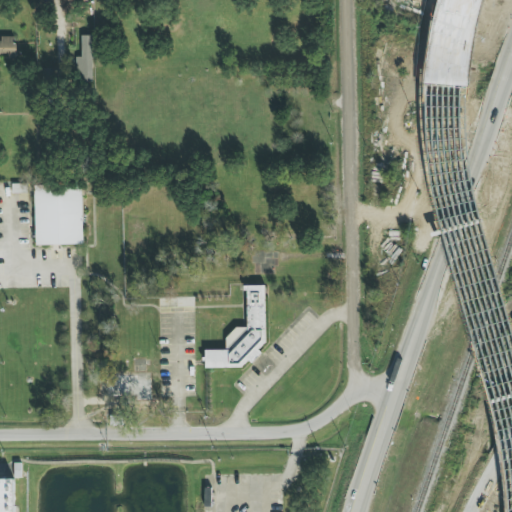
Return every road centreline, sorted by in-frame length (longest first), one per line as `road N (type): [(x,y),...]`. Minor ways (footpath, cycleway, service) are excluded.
road 1 (primary): [(448,0),(437,153),(511,468)]
road 2 (residential): [(346,0),(356,388)]
road 3 (residential): [(356,388),(325,421),(283,434),(0,435)]
road 4 (primary): [(511,343),(459,126),(472,0)]
